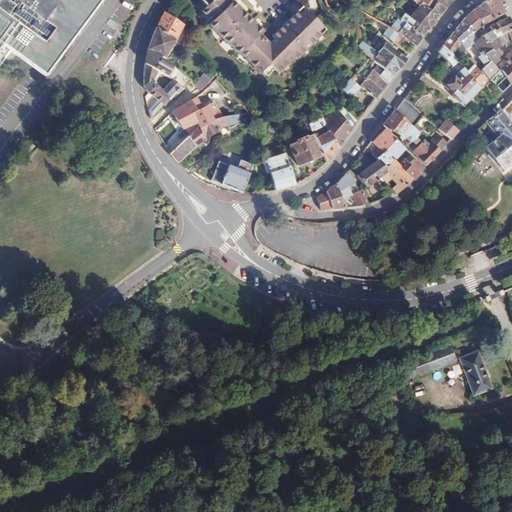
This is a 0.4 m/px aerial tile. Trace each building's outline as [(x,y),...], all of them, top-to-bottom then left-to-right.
[(99,0),(7,0),(0,10),(0,65),(6,59),(12,54),(46,78),(99,0)] [(200,0),(205,5),(201,9),(211,20),(207,24),(236,55),(239,52),(258,74),(260,71),(265,77),(273,70),(277,74),(293,59),(294,60),(325,31),(303,8),(272,36),(274,38),(268,44),(258,34),(261,32),(231,2),(230,3),(227,0),(200,0)] [(422,0),(419,4),(427,10),(434,0),(422,0)] [(434,0),(427,10),(436,17),(448,3),(450,1),(447,0),(434,0)] [(486,0),(483,2),(464,18),(473,31),(476,30),(479,34),(481,33),(496,24),(495,21),(493,19),(505,13),(497,0),(486,0)] [(404,23),(421,36),(436,17),(427,10),(419,4),(419,3),(408,17),(404,14),(399,20),(404,23)] [(173,19),(164,12),(156,28),(164,33),(173,19)] [(494,51),(497,49),(501,47),(496,38),(511,29),(511,26),(507,17),(496,24),(481,33),(484,37),(494,51)] [(464,18),(451,35),(459,45),(467,38),(473,31),(464,18)] [(182,25),(173,19),(164,33),(173,40),(179,30),(182,25)] [(404,38),(414,45),(421,36),(404,23),(397,32),(388,28),(382,37),(394,44),(394,43),(398,45),(404,38)] [(164,33),(156,28),(148,49),(162,58),(173,40),(164,33)] [(507,47),(511,43),(511,29),(496,38),(501,47),(505,45),(507,47)] [(479,34),(469,41),(471,44),(471,45),(474,43),(484,37),(481,33),(479,34)] [(451,35),(442,47),(450,56),(457,48),(459,45),(451,35)] [(481,72),(488,79),(496,71),(493,66),(498,61),(496,58),(501,55),(497,49),(494,51),(484,37),(474,43),(471,45),(477,53),(480,57),(477,59),(484,68),(481,72)] [(467,38),(459,45),(462,48),(463,50),(469,46),(471,44),(469,41),(467,38)] [(384,70),(391,76),(403,60),(385,46),(377,55),(361,43),(357,48),(372,61),(374,62),(384,70)] [(463,50),(466,54),(470,52),(472,50),(469,46),(463,50)] [(442,47),(437,53),(451,67),(457,62),(450,56),(442,47)] [(162,58),(148,49),(145,57),(144,64),(156,71),(171,81),(172,79),(183,90),(190,82),(178,71),(172,65),(162,58)] [(489,81),(501,93),(506,89),(511,82),(511,51),(508,55),(510,58),(505,64),(502,62),(498,67),(500,70),(489,81)] [(470,59),(473,63),(477,59),(480,57),(477,53),(473,56),(470,59)] [(466,59),(472,67),(475,65),(473,63),(470,59),(468,57),(466,59)] [(467,72),(472,67),(466,59),(459,64),(462,67),(467,72)] [(381,73),(384,70),(374,62),(371,65),(373,66),(381,73)] [(457,62),(451,67),(452,67),(457,72),(458,71),(462,67),(459,64),(458,63),(457,62)] [(156,71),(144,64),(144,87),(148,94),(156,84),(154,81),(156,71)] [(465,104),(478,90),(467,78),(464,80),(458,71),(457,72),(452,67),(448,72),(453,77),(445,85),(452,91),(452,92),(455,95),(454,99),(460,104),(463,102),(465,104)] [(467,78),(478,90),(486,82),(472,67),(467,72),(462,67),(458,71),(464,80),(467,78)] [(361,86),(375,98),(391,76),(384,70),(381,73),(378,76),(372,72),(361,86)] [(203,74),(194,85),(200,91),(210,80),(203,74)] [(180,92),(183,90),(172,79),(171,81),(163,90),(170,96),(176,89),(180,92)] [(350,79),(340,89),(348,97),(359,87),(350,79)] [(156,84),(148,94),(156,100),(148,110),(151,118),(161,105),(165,108),(173,99),(170,96),(163,90),(156,84)] [(511,98),(499,111),(511,126),(511,125),(511,98)] [(403,99),(395,110),(413,128),(418,123),(423,118),(403,99)] [(197,111),(191,102),(172,113),(182,129),(196,123),(199,127),(213,119),(206,106),(197,111)] [(337,111),(351,129),(357,121),(343,106),(337,111)] [(328,131),(337,149),(351,129),(337,111),(336,110),(323,122),(323,123),(324,126),(325,125),(328,131)] [(395,110),(382,126),(389,132),(391,130),(397,135),(396,137),(405,145),(405,144),(418,133),(413,128),(395,110)] [(499,111),(485,124),(498,139),(487,149),(504,169),(511,161),(511,126),(499,111)] [(246,118),(243,114),(236,115),(225,117),(213,119),(199,127),(196,129),(183,142),(174,149),(170,153),(177,162),(180,159),(187,153),(201,143),(202,145),(209,144),(209,136),(227,125),(230,129),(237,125),(237,124),(246,118)] [(321,155),(326,165),(337,149),(328,131),(325,125),(324,126),(323,123),(323,122),(321,117),(315,120),(308,124),(311,132),(313,134),(313,136),(321,155)] [(438,130),(449,140),(461,128),(456,124),(453,128),(445,122),(438,130)] [(418,123),(413,128),(418,133),(421,131),(424,128),(418,123)] [(371,153),(376,160),(377,159),(395,140),(383,130),(372,143),(376,147),(371,153)] [(297,165),(321,155),(313,136),(307,138),(306,136),(296,140),(297,143),(289,146),(297,165)] [(412,153),(425,166),(446,144),(436,136),(427,145),(423,142),(413,152),(412,153)] [(170,144),(174,149),(183,142),(178,137),(170,144)] [(377,159),(385,168),(393,160),(403,150),(395,140),(377,159)] [(288,167),(284,151),(282,152),(283,155),(267,161),(265,159),(263,159),(262,159),(261,161),(260,162),(261,162),(261,163),(262,164),(263,164),(265,164),(267,165),(273,190),(288,186),(293,183),(289,167),(288,167)] [(404,172),(411,180),(422,169),(414,161),(413,161),(408,156),(404,161),(409,167),(404,172)] [(377,162),(357,177),(364,188),(379,177),(386,170),(385,168),(377,159),(376,160),(377,162)] [(391,191),(394,193),(395,194),(411,180),(404,172),(409,167),(404,161),(403,160),(397,165),(393,160),(385,168),(386,170),(379,177),(386,185),(391,180),(396,187),(391,191)] [(242,193),(249,174),(219,162),(211,181),(242,193)] [(350,167),(346,173),(351,180),(357,177),(350,167)] [(511,177),(507,169),(501,173),(507,182),(511,178),(511,177)] [(334,185),(344,207),(366,204),(362,194),(354,199),(353,196),(358,193),(351,180),(346,173),(341,178),(334,185)] [(325,192),(330,209),(344,207),(334,185),(325,192)] [(319,211),(330,209),(325,192),(322,195),(317,198),(319,211)] [(487,280),(481,284),(488,295),(493,292),(487,280)] [(446,348),(409,362),(415,376),(452,363),(446,348)] [(475,355),(458,363),(470,393),(488,386),(475,355)]
